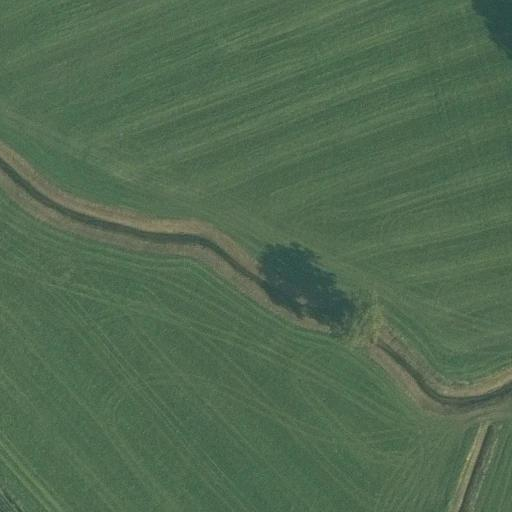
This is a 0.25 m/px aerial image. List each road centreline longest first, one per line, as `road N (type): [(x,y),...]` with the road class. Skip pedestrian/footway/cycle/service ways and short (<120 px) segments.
road 1 (track): [(511,349),(467,340),(298,269)]
road 2 (track): [(511,415),(476,415),(396,442)]
